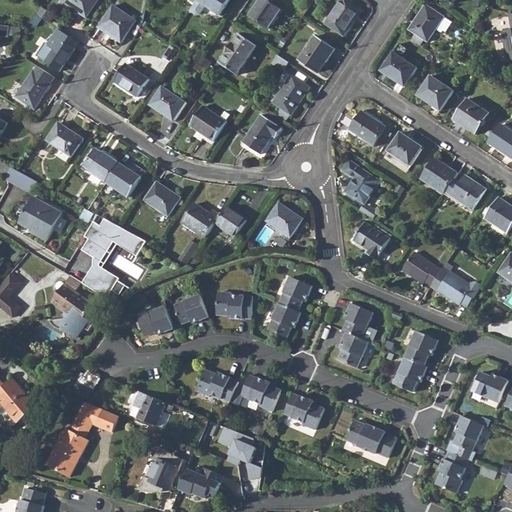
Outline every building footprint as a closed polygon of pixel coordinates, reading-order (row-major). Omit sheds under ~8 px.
[(64,0),(72,5),(71,7),(88,18),(99,0),(64,0)] [(198,0),(198,1),(221,17),(231,0),(198,0)] [(267,0),(261,0),(251,16),(270,29),(283,10),(267,0)] [(353,22),(362,9),(348,0),(342,0),(326,24),(345,36),(354,23),(353,22)] [(50,22),(55,14),(43,6),(33,22),(39,26),(44,18),(50,22)] [(137,21),(114,6),(100,28),(111,35),(112,33),(124,41),(137,21)] [(427,41),(444,17),(428,6),(423,14),(421,13),(410,30),(427,41)] [(353,22),(354,23),(363,10),(362,9),(353,22)] [(511,13),(510,16),(511,28),(511,30),(503,32),(508,62),(511,60),(511,13)] [(0,35),(7,36),(9,25),(0,24),(0,35)] [(61,72),(76,49),(80,42),(59,29),(55,35),(49,45),(55,49),(46,62),(61,72)] [(111,35),(122,43),(124,41),(112,33),(111,35)] [(240,34),(220,64),(239,76),(259,47),(240,34)] [(320,74),(337,49),(317,36),(300,61),(320,74)] [(275,47),(281,50),(285,45),(279,41),(275,47)] [(193,57),(199,61),(205,52),(199,48),(193,57)] [(395,53),(384,70),(397,78),(396,80),(407,87),(419,68),(395,53)] [(285,71),(291,63),(279,56),(274,64),(285,71)] [(128,64),(116,81),(140,97),(151,79),(128,64)] [(42,101),(53,84),(52,84),(56,78),(39,66),(35,73),(34,72),(17,97),(33,108),(39,99),(42,101)] [(383,72),(396,80),(397,78),(384,70),(383,72)] [(434,106),(436,104),(443,109),(455,91),(433,75),(419,95),(434,106)] [(294,77),(276,104),(284,109),(292,115),(294,116),(312,89),(294,77)] [(164,86),(151,104),(175,120),(187,102),(164,86)] [(455,119),(478,134),(492,114),(469,98),(455,119)] [(33,108),(36,109),(42,101),(39,99),(33,108)] [(204,105),(191,125),(215,141),(228,121),(204,105)] [(280,115),(289,121),(292,115),(284,109),(280,115)] [(375,147),(388,128),(363,111),(351,130),(375,147)] [(262,115),(244,143),(261,155),(274,136),(277,138),(283,129),(262,115)] [(0,118),(0,139),(9,123),(0,118)] [(73,157),(85,139),(60,123),(48,141),(73,157)] [(490,143),(506,153),(506,152),(511,155),(511,130),(503,124),(490,143)] [(413,143),(415,141),(402,133),(390,152),(412,167),(423,150),(413,143)] [(413,143),(423,150),(424,147),(415,141),(413,143)] [(92,172),(92,173),(108,183),(121,163),(105,153),(104,154),(97,149),(85,167),(92,172)] [(445,195),(446,192),(455,179),(458,174),(436,159),(422,180),(445,195)] [(0,160),(0,170),(9,175),(14,168),(0,160)] [(350,160),(344,170),(355,177),(346,191),(365,203),(380,181),(350,160)] [(121,163),(108,183),(131,198),(143,178),(121,163)] [(15,183),(32,193),(38,182),(22,172),(15,183)] [(455,179),(446,192),(473,210),(487,190),(466,176),(461,183),(455,179)] [(170,217),(182,200),(173,194),(175,193),(158,182),(146,201),(170,217)] [(33,197),(19,224),(31,230),(30,232),(48,242),(63,213),(33,197)] [(511,205),(500,198),(486,219),(509,234),(511,229),(511,205)] [(70,207),(79,212),(83,206),(73,201),(70,207)] [(280,203),(268,221),(293,238),(304,222),(295,216),(297,214),(280,203)] [(377,212),(365,203),(361,209),(373,218),(377,212)] [(197,204),(185,224),(208,239),(217,223),(222,216),(215,211),(213,215),(197,204)] [(98,215),(85,207),(81,214),(94,221),(98,215)] [(222,216),(217,223),(239,237),(249,221),(228,207),(222,216)] [(98,268),(87,286),(110,300),(122,279),(103,268),(103,261),(114,241),(138,256),(147,241),(105,218),(101,225),(94,221),(85,236),(90,239),(83,250),(99,260),(98,268)] [(378,259),(392,239),(367,222),(355,240),(370,250),(368,253),(378,259)] [(194,241),(181,261),(190,266),(202,247),(194,241)] [(433,286),(443,270),(416,252),(405,270),(423,282),(424,280),(427,282),(433,286)] [(511,280),(511,255),(501,273),(511,280)] [(433,286),(462,305),(464,302),(470,307),(485,284),(479,281),(475,281),(473,284),(445,267),(443,270),(433,286)] [(1,287),(0,287),(0,308),(1,307),(13,317),(21,308),(10,297),(11,296),(22,283),(12,274),(1,287)] [(83,283),(71,276),(65,285),(76,293),(83,283)] [(307,303),(314,287),(292,278),(285,293),(285,294),(281,304),(300,312),(304,302),(307,303)] [(55,287),(61,291),(65,285),(60,281),(55,287)] [(89,314),(95,306),(76,293),(65,285),(61,291),(53,302),(67,312),(64,315),(65,319),(46,322),(48,324),(53,328),(57,330),(63,331),(65,329),(78,338),(85,328),(89,331),(97,320),(89,314)] [(244,319),(253,320),(254,298),(246,298),(246,297),(233,296),(233,294),(219,294),(218,316),(231,317),(231,320),(244,320),(244,319)] [(194,325),(210,319),(202,296),(186,302),(186,303),(175,307),(182,326),(193,322),(194,325)] [(296,329),(302,313),(300,312),(281,304),(280,304),(274,320),(270,331),(288,339),(293,328),(296,329)] [(348,321),(344,331),(348,333),(362,339),(367,329),(374,313),(352,304),(345,320),(348,321)] [(159,336),(175,330),(167,307),(151,313),(151,314),(140,318),(147,337),(158,333),(159,336)] [(404,315),(396,312),(394,317),(402,320),(404,315)] [(434,357),(440,341),(418,332),(407,358),(426,366),(431,356),(434,357)] [(344,350),(339,361),(358,369),(363,358),(370,342),(362,339),(348,333),(341,349),(344,350)] [(422,383),(429,368),(426,366),(407,358),(400,374),(401,374),(396,385),(415,393),(419,382),(422,383)] [(95,389),(103,377),(90,369),(82,381),(95,389)] [(231,403),(240,383),(232,379),(232,378),(219,373),(219,375),(207,370),(198,391),(210,397),(211,395),(223,400),(223,399),(231,403)] [(493,377),(482,373),(474,392),(485,396),(485,397),(501,403),(510,381),(494,374),(493,377)] [(259,379),(251,376),(242,396),(250,399),(250,400),(262,405),(261,406),(274,412),(283,391),(271,386),(272,383),(259,378),(259,379)] [(0,378),(0,401),(18,423),(38,407),(14,378),(5,385),(0,378)] [(141,392),(135,407),(142,410),(138,418),(158,426),(165,409),(173,412),(175,406),(141,392)] [(309,401),(301,397),(292,417),(301,421),(300,421),(312,426),(311,428),(324,433),(333,412),(321,407),(322,405),(309,400),(309,401)] [(86,402),(71,431),(86,439),(94,424),(97,425),(104,409),(86,402)] [(131,415),(138,418),(142,410),(135,407),(131,415)] [(104,409),(97,425),(113,432),(120,416),(104,409)] [(456,432),(459,434),(455,442),(453,441),(450,451),(470,460),(473,461),(476,452),(474,451),(478,442),(485,426),(463,416),(456,432)] [(357,421),(348,441),(360,446),(359,447),(378,455),(378,454),(390,458),(398,439),(387,434),(387,433),(369,425),(368,426),(357,421)] [(234,448),(228,459),(241,465),(243,460),(249,463),(248,465),(251,482),(260,477),(262,468),(250,464),(255,449),(250,447),(253,438),(226,427),(220,442),(234,448)] [(67,429),(48,466),(71,478),(90,441),(86,439),(71,431),(67,429)] [(185,459),(157,448),(152,459),(159,462),(151,479),(145,477),(139,491),(142,491),(155,493),(165,493),(166,485),(173,487),(185,459)] [(470,460),(450,451),(446,459),(445,459),(440,472),(442,473),(437,485),(458,494),(464,481),(462,480),(467,468),(466,468),(470,460)] [(503,473),(509,476),(511,470),(511,464),(508,462),(503,473)] [(189,469),(180,490),(194,495),(192,500),(200,504),(213,499),(214,497),(217,498),(223,483),(221,483),(224,476),(205,468),(202,475),(189,469)] [(511,489),(508,487),(499,503),(511,511),(511,489)] [(48,495),(27,489),(24,501),(22,501),(19,511),(44,511),(45,507),(44,507),(48,495)]
